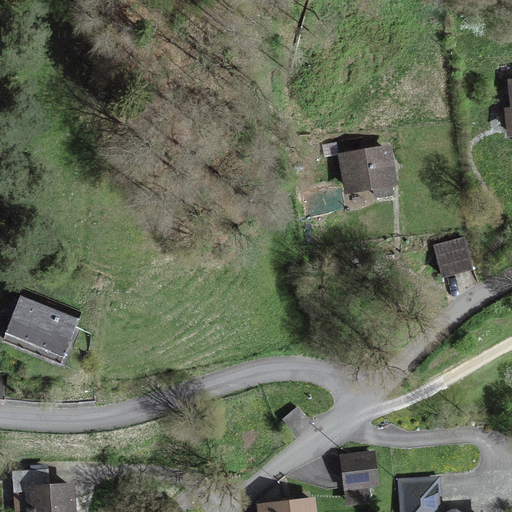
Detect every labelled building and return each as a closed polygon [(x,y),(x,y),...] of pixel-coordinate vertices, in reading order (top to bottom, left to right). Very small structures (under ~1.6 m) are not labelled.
[(386,149),(343,156),(349,188),(373,185),(374,195),(377,197),(390,195),(392,192),(386,149)] [(442,276),(472,268),(464,239),(434,246),(442,276)] [(63,357),(81,313),(23,290),(17,305),(1,298),(0,301),(0,309),(13,314),(3,338),(36,352),(38,347),(63,357)] [(282,419),(290,428),(304,416),(297,407),(282,419)] [(343,458),(347,487),(376,483),(373,454),(343,458)] [(30,489),(31,511),(71,511),(70,485),(48,487),(47,471),(13,473),(14,490),(30,489)] [(454,511),(452,511),(437,511),(436,481),(402,483),(403,511),(454,511)] [(157,511),(181,511),(183,511),(173,499),(157,511)] [(312,511),(311,499),(258,506),(258,511),(312,511)]
